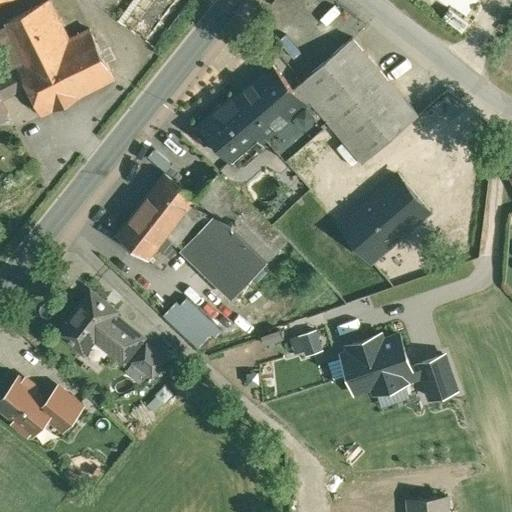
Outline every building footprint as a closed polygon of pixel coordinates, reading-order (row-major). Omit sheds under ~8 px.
[(49,0),(8,21),(28,60),(18,65),(19,67),(28,85),(43,115),(53,110),(54,110),(80,97),(115,79),(91,29),(70,39),(50,0),(49,0)] [(190,0),(133,0),(117,21),(155,49),(191,0),(190,0)] [(419,115),(353,38),(294,89),(307,104),(314,112),(318,108),(364,163),(419,115)] [(272,63),(200,124),(230,159),(257,135),(264,142),(267,139),(307,104),(294,89),(272,63)] [(0,114),(6,111),(8,113),(9,113),(2,98),(28,85),(19,67),(0,76),(0,114)] [(307,104),(267,139),(287,161),(327,127),(314,112),(307,104)] [(165,175),(117,233),(149,259),(169,234),(185,247),(213,218),(195,202),(196,200),(165,175)] [(398,175),(341,225),(373,261),(430,212),(398,175)] [(286,241),(218,177),(196,200),(195,202),(213,218),(185,247),(182,249),(233,298),(286,241)] [(142,337),(114,314),(116,311),(91,291),(57,331),(84,353),(96,339),(122,361),(142,337)] [(167,359),(149,344),(135,360),(153,375),(167,359)] [(54,405),(19,377),(0,400),(0,405),(16,418),(14,422),(28,433),(39,419),(42,421),(54,405)] [(446,398),(419,412),(407,419),(418,440),(458,419),(446,398)] [(391,444),(328,451),(331,500),(334,500),(358,498),(395,496),(391,444)] [(448,511),(447,495),(408,499),(409,511),(448,511)] [(358,511),(358,498),(334,500),(335,511),(358,511)]
